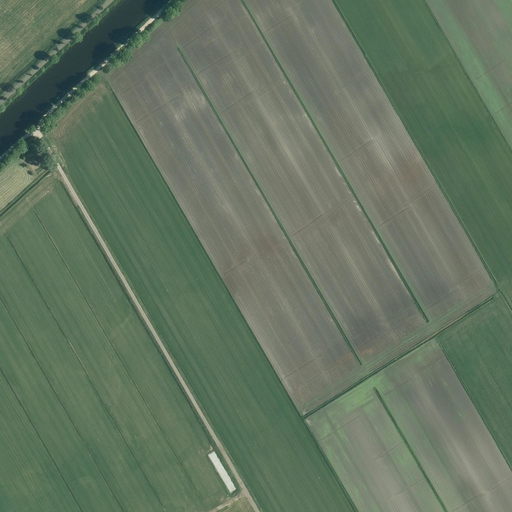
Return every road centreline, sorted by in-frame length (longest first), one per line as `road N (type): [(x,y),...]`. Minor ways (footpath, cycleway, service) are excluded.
road 1 (unclassified): [(257,511),(34,130)]
road 2 (track): [(0,158),(172,0)]
road 3 (unclassified): [(0,99),(105,0)]
